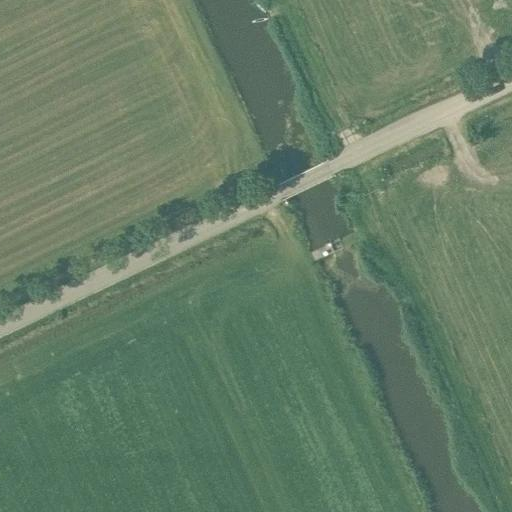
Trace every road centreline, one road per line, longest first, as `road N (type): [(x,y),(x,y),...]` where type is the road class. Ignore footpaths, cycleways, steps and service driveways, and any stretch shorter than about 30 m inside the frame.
road 1 (unclassified): [(0,325),(511,75)]
road 2 (track): [(279,0),(349,154)]
